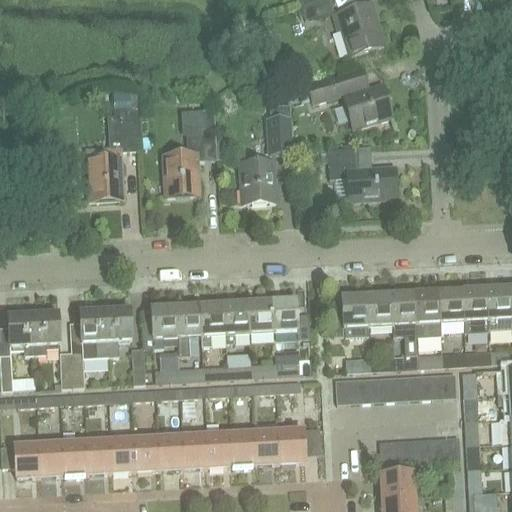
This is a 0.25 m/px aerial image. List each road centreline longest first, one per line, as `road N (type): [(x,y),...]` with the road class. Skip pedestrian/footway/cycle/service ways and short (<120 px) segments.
road 1 (residential): [(0,274),(441,245)]
road 2 (residential): [(441,245),(431,49)]
